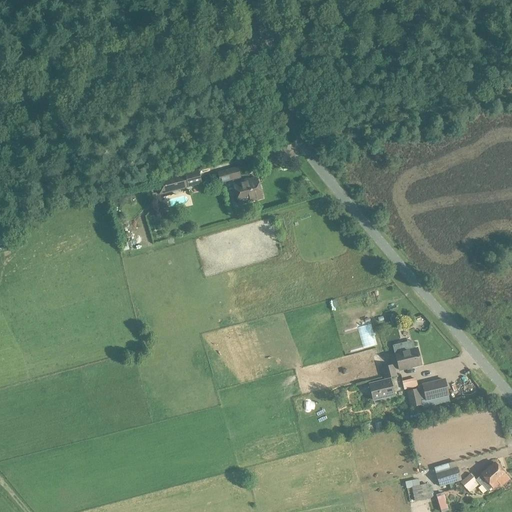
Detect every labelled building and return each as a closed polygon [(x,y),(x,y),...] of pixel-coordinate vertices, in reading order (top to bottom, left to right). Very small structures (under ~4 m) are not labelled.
[(214,162),(215,170),(236,166),(234,158),(214,162)] [(240,178),(241,178),(238,167),(217,173),(220,184),(233,180),(240,178)] [(189,185),(189,187),(202,184),(198,171),(157,182),(160,195),(166,193),(166,191),(189,185)] [(241,182),(240,178),(233,180),(234,184),(233,184),(236,195),(234,196),(233,198),(234,202),(236,204),(238,203),(239,204),(261,198),(256,178),(241,182)] [(0,245),(8,243),(6,235),(0,236),(0,245)] [(402,344),(394,346),(400,370),(421,365),(417,349),(404,352),(402,344)] [(397,376),(394,364),(382,368),(385,379),(397,376)] [(448,364),(428,368),(430,374),(449,370),(448,364)] [(472,370),(482,382),(487,377),(477,366),(472,370)] [(460,371),(469,378),(472,373),(464,367),(460,371)] [(418,386),(422,401),(424,401),(426,406),(449,400),(448,395),(449,394),(445,380),(418,386),(416,378),(402,382),(404,390),(418,387),(418,386)] [(370,385),(373,400),(394,395),(390,380),(370,385)] [(421,401),(422,401),(418,386),(418,387),(418,389),(406,392),(410,408),(422,405),(421,401)] [(440,487),(461,481),(456,461),(434,468),(440,487)] [(498,465),(497,465),(495,463),(482,475),(477,479),(488,491),(493,487),(494,488),(500,483),(498,481),(505,475),(500,468),(500,467),(498,465)] [(475,480),(470,474),(461,482),(469,493),(479,484),(475,480)] [(428,499),(424,485),(412,487),(415,502),(428,499)] [(444,511),(448,511),(443,494),(438,496),(442,511),(444,511)]
